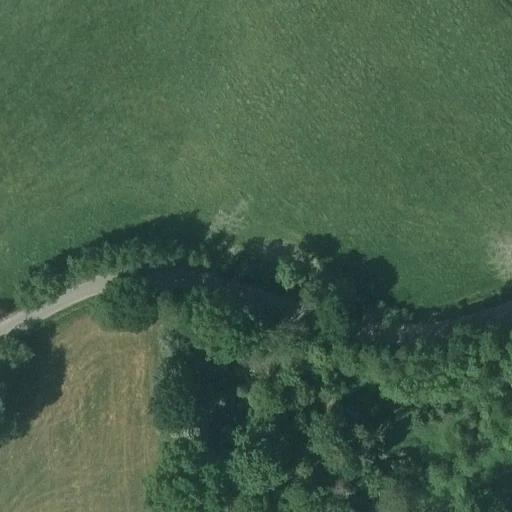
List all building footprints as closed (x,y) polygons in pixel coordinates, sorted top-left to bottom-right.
[(171,349),(170,360),(182,360),(182,350),(171,349)] [(208,377),(206,390),(209,390),(206,416),(262,420),(264,383),(208,377)] [(208,418),(195,419),(196,450),(209,449),(208,418)] [(231,452),(178,455),(181,477),(252,473),(250,432),(231,432),(231,452)] [(305,505),(304,511),(349,511),(350,509),(351,492),(315,486),(312,505),(305,505)] [(371,497),(369,511),(404,511),(405,499),(371,497)]
